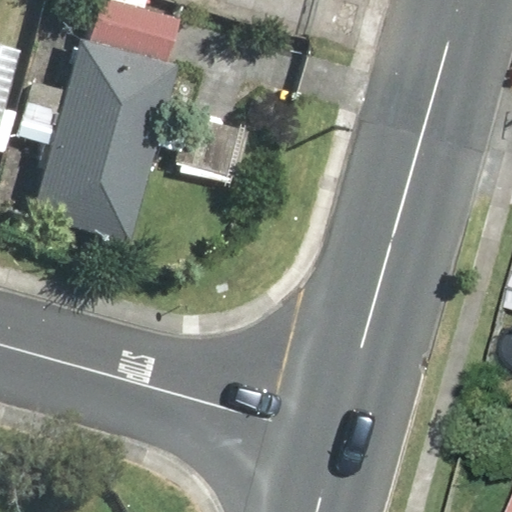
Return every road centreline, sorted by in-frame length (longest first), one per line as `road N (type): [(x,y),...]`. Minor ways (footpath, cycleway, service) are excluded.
road 1 (secondary): [(332,441),(459,0)]
road 2 (tertiary): [(0,349),(332,441)]
